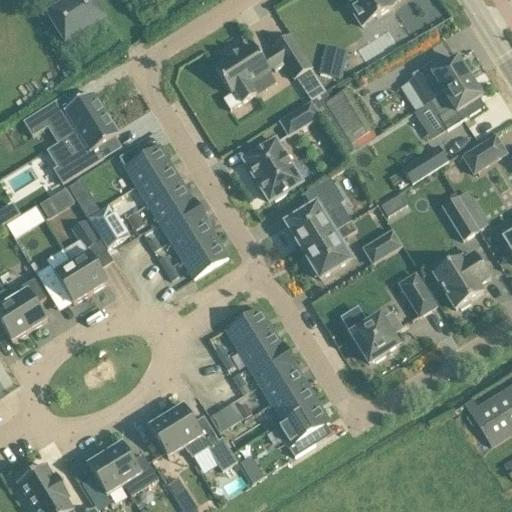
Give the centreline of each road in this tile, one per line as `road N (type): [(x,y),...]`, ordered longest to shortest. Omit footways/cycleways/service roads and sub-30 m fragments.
road 1 (residential): [(263,281),(247,243),(147,90),(147,69),(164,49),(250,0)]
road 2 (residential): [(511,327),(355,421),(263,281)]
road 3 (residential): [(168,333),(132,311),(28,373),(33,420)]
road 4 (residential): [(33,420),(84,436),(160,388),(168,333)]
